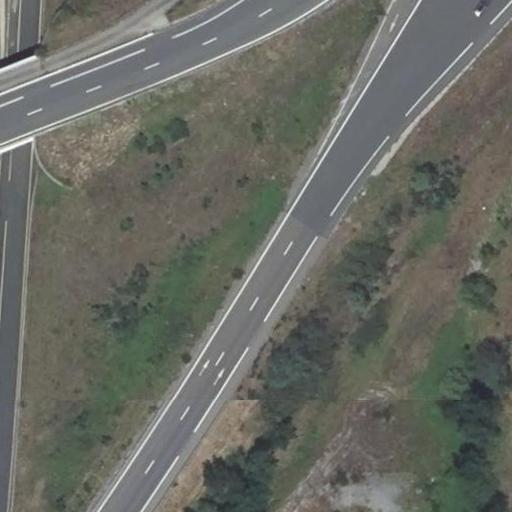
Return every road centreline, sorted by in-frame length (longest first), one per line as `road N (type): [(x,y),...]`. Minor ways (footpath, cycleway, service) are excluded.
road 1 (motorway): [(119,511),(344,158),(456,0)]
road 2 (motorway): [(282,0),(205,44),(0,126)]
